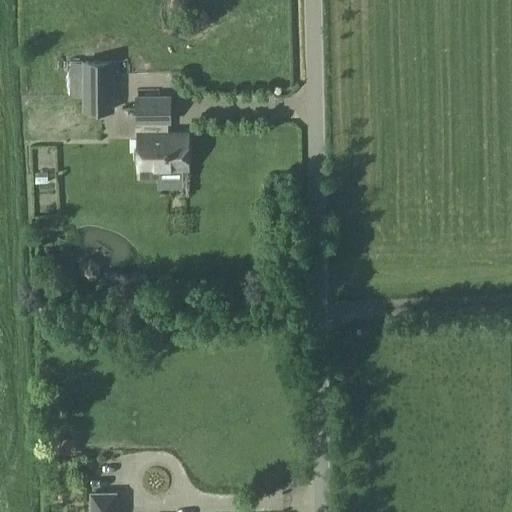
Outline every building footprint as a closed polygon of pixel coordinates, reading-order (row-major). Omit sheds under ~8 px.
[(113,110),(112,60),(84,60),(84,110),(113,110)] [(167,134),(167,121),(171,121),(170,97),(137,97),(138,122),(143,122),(144,134),(140,135),(141,169),(188,168),(187,134),(167,134)] [(48,142),(27,141),(26,180),(47,181),(48,142)] [(48,456),(64,456),(75,455),(74,439),(64,439),(63,432),(48,432),(48,456)] [(94,511),(117,511),(117,492),(94,493),(94,511)]
